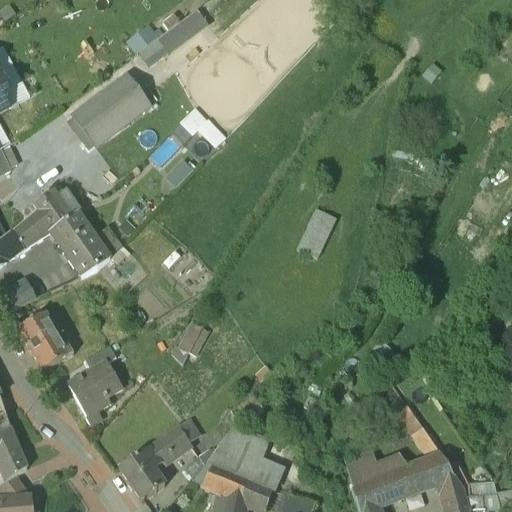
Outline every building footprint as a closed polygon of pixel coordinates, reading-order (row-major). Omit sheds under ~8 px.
[(200,37),(185,18),(154,42),(168,61),(200,37)] [(0,78),(0,115),(9,111),(3,100),(10,96),(0,78)] [(126,81),(74,121),(95,149),(148,110),(126,81)] [(228,145),(211,128),(199,140),(216,156),(228,145)] [(0,178),(6,175),(9,172),(0,157),(0,178)] [(189,161),(170,179),(179,189),(198,171),(189,161)] [(63,197),(57,201),(53,195),(33,209),(38,216),(13,236),(6,242),(0,246),(0,253),(6,266),(51,238),(81,282),(97,275),(110,264),(63,197)] [(337,223),(315,212),(297,251),(319,261),(337,223)] [(0,300),(9,316),(36,303),(26,283),(0,294),(0,300)] [(55,336),(44,318),(18,333),(43,375),(74,358),(59,334),(55,336)] [(207,336),(192,328),(179,352),(175,350),(171,357),(182,369),(188,357),(194,361),(207,336)] [(109,350),(84,365),(90,375),(107,365),(107,366),(116,361),(109,350)] [(90,375),(68,388),(87,421),(110,407),(107,401),(122,391),(107,366),(107,365),(90,375)] [(132,436),(163,394),(147,382),(116,425),(132,436)] [(259,407),(252,399),(237,410),(244,419),(259,407)] [(440,460),(406,411),(398,416),(425,465),(440,460)] [(4,415),(0,417),(0,437),(11,434),(4,415)] [(188,423),(148,451),(158,465),(166,460),(169,464),(190,449),(187,445),(198,438),(188,423)] [(267,445),(233,431),(220,447),(211,459),(206,467),(270,494),(275,477),(256,470),(267,445)] [(26,471),(11,434),(0,437),(0,472),(7,486),(26,471)] [(148,451),(119,472),(119,471),(118,472),(141,506),(143,504),(164,489),(151,471),(158,465),(148,451)] [(208,452),(197,460),(197,461),(198,460),(204,468),(205,469),(206,467),(211,459),(208,452)] [(369,457),(346,468),(354,492),(403,474),(399,464),(376,475),(369,457)] [(197,461),(182,475),(190,483),(191,482),(192,483),(204,468),(198,460),(197,461)] [(452,479),(440,460),(425,465),(403,474),(354,492),(350,494),(356,511),(378,511),(387,509),(435,490),(452,479)] [(264,511),(270,494),(206,467),(205,469),(192,484),(227,500),(230,501),(245,508),(256,511),(264,511)] [(465,511),(463,502),(461,495),(452,479),(435,490),(444,500),(447,511),(465,511)] [(27,499),(17,485),(0,497),(6,508),(17,501),(27,499)] [(0,511),(30,511),(29,499),(27,499),(17,501),(6,508),(0,509),(0,511)] [(230,501),(227,500),(223,511),(243,511),(245,508),(230,501)] [(311,511),(313,507),(283,500),(279,511),(311,511)] [(483,511),(483,500),(463,502),(465,511),(483,511)]
